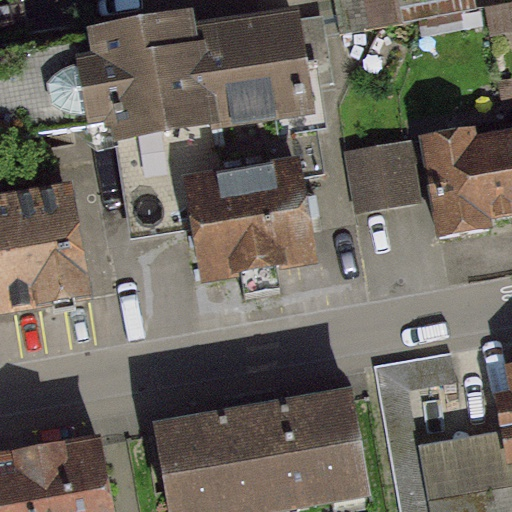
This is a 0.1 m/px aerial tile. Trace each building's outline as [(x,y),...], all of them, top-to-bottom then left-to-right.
[(394,0),(330,0),(335,45),(399,37),(394,0)] [(511,0),(496,0),(498,27),(511,26),(511,0)] [(200,29),(196,10),(88,28),(108,149),(216,132),(200,29)] [(306,13),(200,29),(216,132),(322,117),(306,13)] [(511,128),(405,149),(424,244),(511,226),(511,128)] [(294,171),(168,189),(182,279),(307,260),(294,171)] [(64,206),(0,215),(0,315),(79,303),(64,206)] [(511,511),(511,384),(479,390),(488,445),(409,459),(418,511),(511,511)] [(363,393),(157,429),(172,511),(273,511),(381,493),(363,393)] [(121,511),(108,439),(0,458),(0,511),(121,511)]
